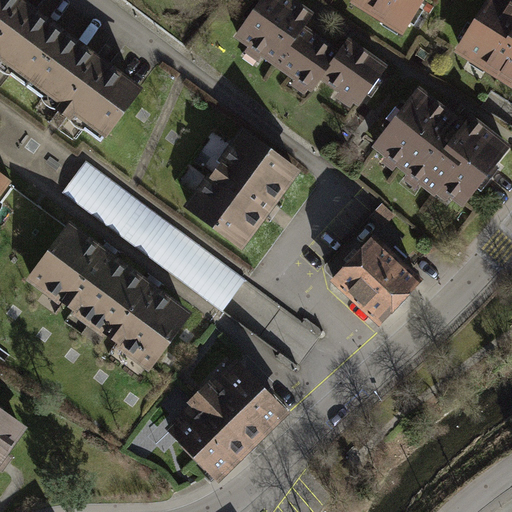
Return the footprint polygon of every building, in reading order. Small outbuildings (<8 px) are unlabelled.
[(103,149),(140,101),(4,0),(0,0),(0,72),(60,117),(103,149)] [(279,64),(309,22),(318,10),(303,0),(260,0),(237,33),(279,64)] [(403,41),(429,0),(358,0),(353,9),(403,41)] [(511,92),(511,0),(491,0),(456,58),(511,92)] [(316,91),(326,77),(338,62),(334,59),(343,47),(309,22),(279,64),(316,91)] [(362,102),(391,61),(352,34),(343,47),(334,59),(338,62),(326,77),(341,88),(338,93),(353,104),(357,99),(362,102)] [(422,83),(375,143),(438,192),(439,190),(448,197),(452,193),(466,204),(511,145),(511,140),(474,111),(468,119),(422,83)] [(265,218),(295,178),(238,137),(181,214),(238,256),(265,218)] [(245,283),(84,163),(61,194),(222,313),(234,298),(245,283)] [(0,201),(12,186),(0,177),(0,201)] [(396,212),(383,200),(371,213),(383,225),(396,212)] [(72,229),(30,284),(150,373),(191,318),(159,293),(103,252),(72,229)] [(370,245),(329,287),(375,332),(416,289),(370,245)] [(218,488),(289,419),(236,364),(164,433),(218,488)] [(0,461),(3,458),(28,423),(0,402),(0,461)]
